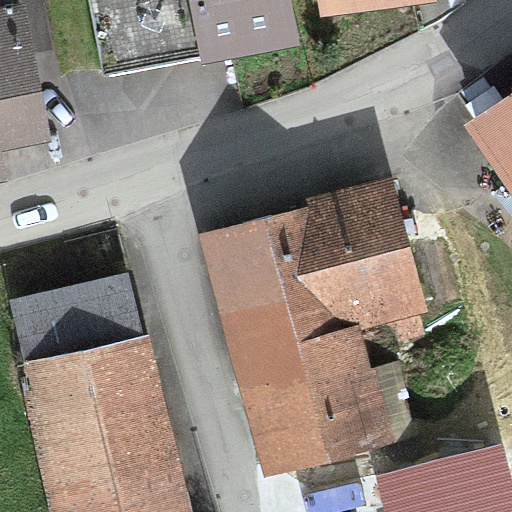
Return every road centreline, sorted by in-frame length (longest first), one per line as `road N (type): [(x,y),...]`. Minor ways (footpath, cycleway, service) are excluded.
road 1 (unclassified): [(117,186),(394,83),(511,5)]
road 2 (residential): [(117,186),(230,511)]
road 3 (unclassified): [(0,223),(117,186)]
